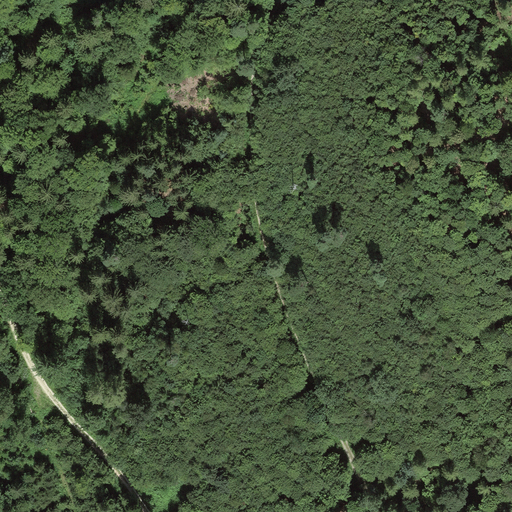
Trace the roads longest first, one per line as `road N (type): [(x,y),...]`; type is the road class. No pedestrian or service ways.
road 1 (track): [(372,511),(257,221),(252,97),(270,23),(284,0)]
road 2 (track): [(0,288),(38,380),(145,511)]
